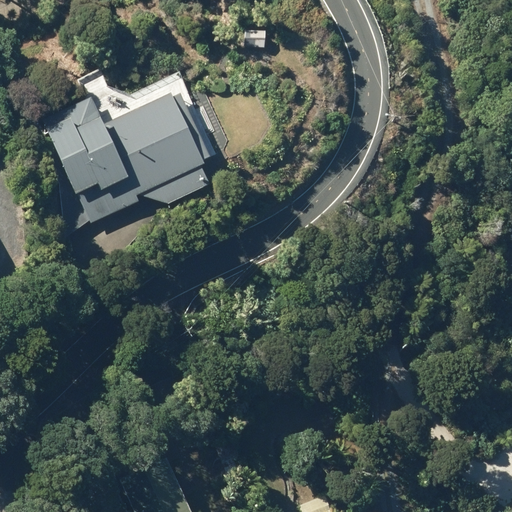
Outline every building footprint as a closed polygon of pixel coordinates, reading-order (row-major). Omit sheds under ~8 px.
[(268,19),(243,18),(241,47),(266,48),(268,19)] [(87,92),(101,87),(95,73),(81,80),(87,92)] [(202,165),(168,91),(102,125),(88,97),(40,119),(89,223),(136,201),(134,196),(139,194),(166,204),(208,185),(199,167),(202,165)] [(169,378),(147,388),(162,423),(185,413),(169,378)] [(186,511),(162,458),(115,478),(130,511),(186,511)] [(327,511),(322,495),(295,506),(297,511),(327,511)]
